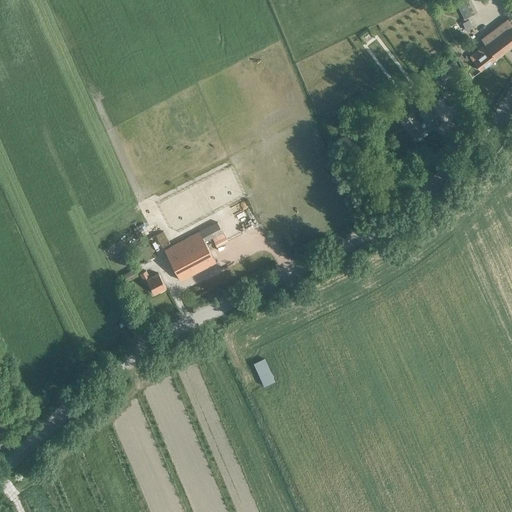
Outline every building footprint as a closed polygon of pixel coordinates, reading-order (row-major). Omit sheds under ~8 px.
[(454,0),(464,18),(477,11),(471,0),(454,0)] [(479,71),(511,45),(511,27),(505,19),(480,38),(484,44),(468,56),(479,71)] [(457,57),(464,66),(470,61),(466,56),(464,58),(461,54),(457,57)] [(455,60),(436,69),(443,83),(462,74),(455,60)] [(416,141),(439,122),(430,110),(422,116),(425,119),(419,124),(411,113),(402,120),(411,130),(409,132),(416,141)] [(336,139),(342,155),(353,151),(347,135),(336,139)] [(205,241),(223,232),(218,222),(165,249),(180,279),(215,262),(205,241)] [(162,231),(155,235),(161,247),(169,243),(162,231)] [(127,280),(138,274),(135,268),(124,274),(127,280)] [(154,294),(166,288),(158,273),(150,277),(146,270),(140,274),(144,281),(147,279),(154,294)] [(252,364),(263,386),(273,381),(263,359),(252,364)]
